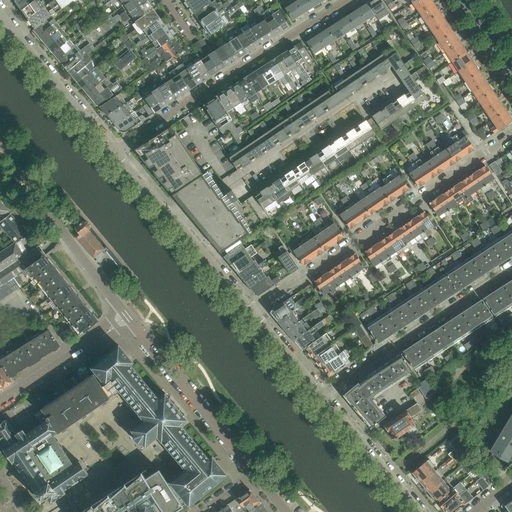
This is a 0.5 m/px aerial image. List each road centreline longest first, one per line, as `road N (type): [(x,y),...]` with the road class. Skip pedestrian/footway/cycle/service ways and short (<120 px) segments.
road 1 (residential): [(248,311),(511,136)]
road 2 (residential): [(112,152),(348,0)]
road 3 (residential): [(320,396),(511,268)]
road 4 (residential): [(362,94),(171,220)]
road 5 (residential): [(112,301),(0,146)]
road 6 (residential): [(254,476),(139,333)]
road 7 (residential): [(0,12),(112,152)]
road 8 (residential): [(320,396),(418,511)]
road 9 (residential): [(0,401),(102,334)]
